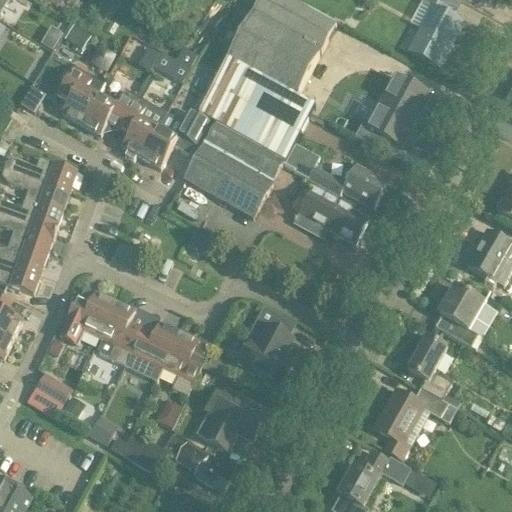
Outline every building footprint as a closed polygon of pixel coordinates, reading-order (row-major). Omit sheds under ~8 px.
[(0,0),(0,19),(10,2),(12,2),(13,0),(0,0)] [(284,0),(261,0),(228,62),(297,99),(336,28),(284,0)] [(239,0),(236,6),(251,14),(258,0),(239,0)] [(455,13),(461,2),(457,0),(424,0),(422,4),(433,10),(410,54),(440,70),(463,27),(449,18),(453,11),(455,13)] [(72,30),(65,42),(76,49),(74,52),(80,56),(90,41),(72,30)] [(100,46),(91,63),(108,73),(118,56),(100,46)] [(228,62),(199,115),(285,164),(315,109),(297,99),(228,62)] [(104,86),(76,71),(74,70),(58,100),(69,105),(62,118),(81,129),(97,100),(97,99),(100,95),(104,86)] [(402,149),(430,99),(395,80),(370,126),(365,124),(356,140),(381,153),(387,141),(402,149)] [(32,89),(21,107),(34,115),(45,97),(32,89)] [(100,95),(97,99),(97,100),(81,129),(101,140),(108,127),(119,133),(137,100),(126,94),(122,101),(115,97),(112,102),(100,95)] [(122,151),(141,162),(160,129),(167,116),(137,100),(119,133),(129,138),(122,151)] [(217,128),(205,149),(204,148),(184,183),(253,222),(273,188),(271,187),(283,165),(217,128)] [(160,129),(141,162),(161,173),(179,139),(160,129)] [(345,188),(314,171),(319,161),(296,148),(285,168),(295,173),(294,175),(340,199),(341,196),(374,213),(388,186),(355,169),(345,188)] [(6,165),(4,172),(70,196),(77,175),(39,161),(36,170),(17,163),(6,165)] [(70,196),(4,172),(1,179),(9,187),(28,194),(25,203),(63,216),(70,196)] [(511,190),(499,213),(511,220),(511,190)] [(355,248),(369,222),(338,206),(313,193),(301,218),(325,230),(324,231),(355,248)] [(63,216),(25,203),(22,211),(2,204),(0,204),(0,216),(56,237),(59,229),(58,228),(63,216)] [(56,237),(0,216),(0,229),(14,235),(11,243),(48,257),(53,244),(53,245),(56,237)] [(495,284),(511,254),(511,249),(487,235),(468,269),(495,284)] [(195,237),(188,253),(199,258),(206,243),(195,237)] [(0,262),(41,277),(48,257),(11,243),(8,252),(0,248),(0,262)] [(41,277),(0,262),(0,286),(33,298),(41,277)] [(497,314),(484,306),(455,290),(440,318),(443,319),(436,331),(476,354),(483,342),(481,341),(497,314)] [(88,313),(77,308),(61,340),(78,348),(84,335),(99,342),(115,307),(95,298),(88,313)] [(0,337),(13,344),(23,324),(6,316),(12,305),(0,299),(0,337)] [(102,344),(99,352),(98,352),(98,353),(98,354),(99,355),(99,356),(100,357),(109,361),(108,363),(124,371),(142,334),(130,328),(135,317),(115,307),(99,342),(102,344)] [(157,386),(163,372),(180,338),(159,328),(154,340),(142,334),(124,371),(157,386)] [(243,375),(253,380),(257,378),(282,391),(284,388),(289,387),(294,378),(291,374),(293,370),(280,363),(284,355),(285,356),(293,342),(268,329),(257,350),(251,347),(240,368),(243,370),(243,375)] [(0,337),(0,362),(3,364),(13,344),(0,337)] [(200,347),(180,338),(163,372),(178,380),(172,393),(188,400),(213,347),(202,342),(200,347)] [(442,405),(443,405),(453,386),(435,376),(448,352),(427,340),(408,373),(426,383),(421,393),(442,405)] [(50,356),(59,361),(65,348),(56,344),(50,356)] [(35,394),(64,411),(74,394),(46,377),(35,394)] [(442,405),(421,393),(414,404),(396,394),(375,433),(392,443),(386,453),(402,462),(409,451),(403,448),(423,412),(448,426),(456,412),(443,405),(442,405)] [(264,424),(267,418),(243,405),(242,400),(234,396),(230,397),(226,395),(213,421),(207,418),(196,438),(226,455),(237,435),(253,444),(256,438),(261,437),(265,429),(264,424)] [(64,414),(78,422),(87,408),(73,400),(64,414)] [(109,450),(122,431),(103,418),(90,437),(109,450)] [(162,419),(159,426),(172,433),(175,425),(162,419)] [(134,437),(126,448),(121,458),(130,463),(143,443),(134,437)] [(163,455),(143,443),(130,463),(130,464),(157,479),(171,455),(179,459),(177,463),(198,475),(195,479),(223,497),(233,481),(206,463),(208,459),(188,447),(188,448),(173,439),(163,455)] [(121,458),(126,448),(117,443),(112,452),(121,458)] [(355,469),(339,497),(342,499),(334,511),(367,511),(364,510),(383,477),(398,486),(405,474),(371,455),(361,473),(355,469)] [(0,511),(27,511),(31,504),(0,486),(0,511)]
